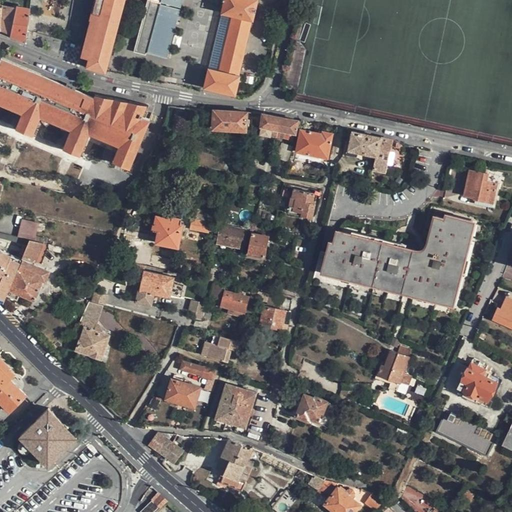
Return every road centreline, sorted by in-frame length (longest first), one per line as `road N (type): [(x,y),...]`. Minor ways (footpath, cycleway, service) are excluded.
road 1 (residential): [(0,42),(135,86),(228,102),(268,100)]
road 2 (tertiary): [(200,511),(0,322)]
road 3 (residential): [(268,100),(511,154)]
road 4 (unknown): [(121,440),(179,331)]
